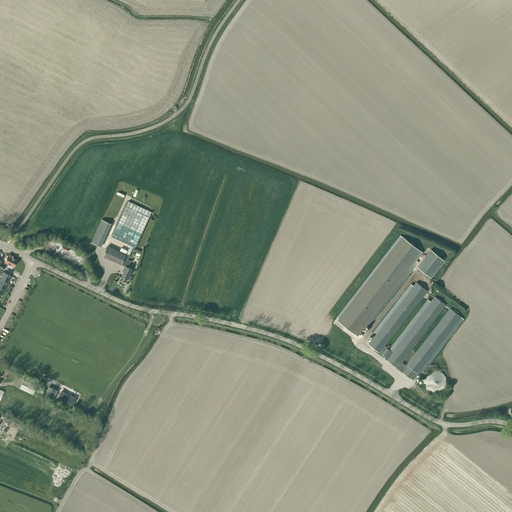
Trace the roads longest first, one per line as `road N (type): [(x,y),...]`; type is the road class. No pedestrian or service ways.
road 1 (unclassified): [(511,425),(444,423),(281,337),(150,311),(33,260)]
road 2 (track): [(6,248),(81,143),(148,128),(185,104),(210,38),(238,0)]
